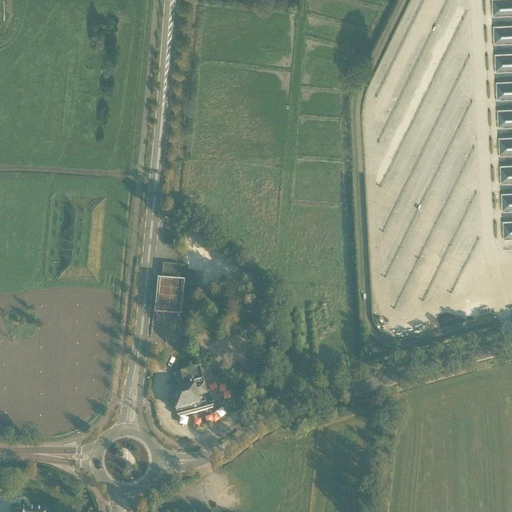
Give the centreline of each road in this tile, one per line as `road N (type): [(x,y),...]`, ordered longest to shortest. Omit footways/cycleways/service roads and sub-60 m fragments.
road 1 (secondary): [(137,354),(172,0)]
road 2 (unclassified): [(208,458),(290,409),(511,345)]
